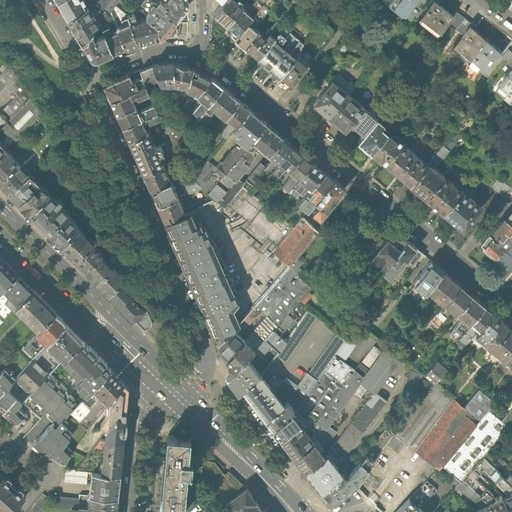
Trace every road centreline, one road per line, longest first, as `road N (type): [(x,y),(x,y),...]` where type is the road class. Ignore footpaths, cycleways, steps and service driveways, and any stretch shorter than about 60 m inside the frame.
road 1 (residential): [(511,309),(234,76),(197,54)]
road 2 (residential): [(88,77),(204,341),(205,366),(181,387)]
road 3 (primary): [(181,387),(0,206)]
road 4 (primary): [(0,232),(163,395)]
road 5 (primary): [(300,510),(181,387)]
road 6 (primary): [(163,395),(281,511)]
road 7 (residential): [(163,395),(138,421),(131,511)]
